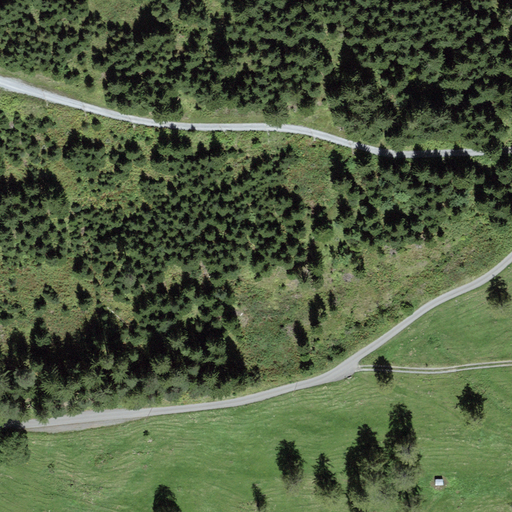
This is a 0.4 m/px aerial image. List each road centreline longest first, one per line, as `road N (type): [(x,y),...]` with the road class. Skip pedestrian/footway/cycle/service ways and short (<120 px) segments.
road 1 (unclassified): [(0,417),(45,424),(231,401),(316,380),(511,256)]
road 2 (track): [(511,149),(382,154),(303,125),(145,118),(0,78)]
road 3 (track): [(345,367),(429,371),(511,362)]
